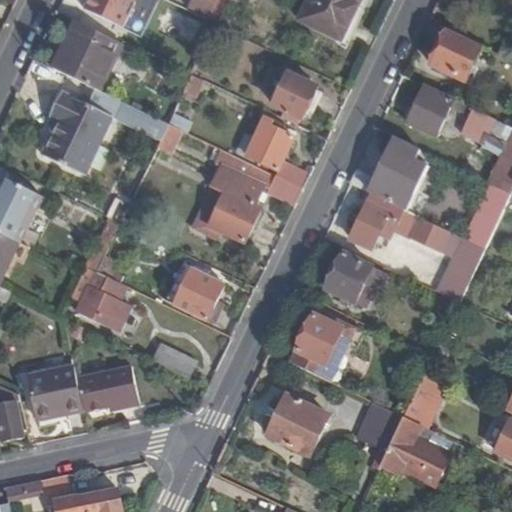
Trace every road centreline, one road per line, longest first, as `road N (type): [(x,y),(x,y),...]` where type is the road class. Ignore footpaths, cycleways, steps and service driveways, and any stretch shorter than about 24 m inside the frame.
road 1 (residential): [(203,444),(417,0)]
road 2 (residential): [(0,473),(156,440),(203,444)]
